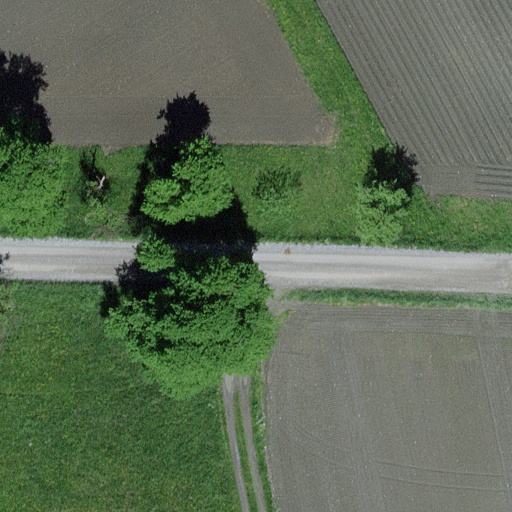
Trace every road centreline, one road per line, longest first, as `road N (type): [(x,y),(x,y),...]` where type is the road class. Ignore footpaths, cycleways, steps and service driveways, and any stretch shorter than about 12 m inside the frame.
road 1 (track): [(0,258),(511,276)]
road 2 (track): [(278,511),(234,269)]
